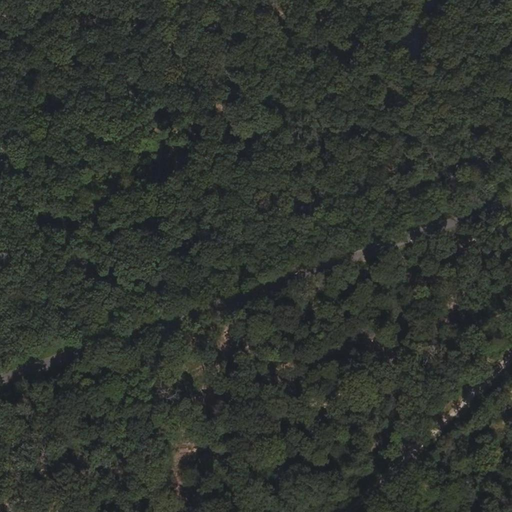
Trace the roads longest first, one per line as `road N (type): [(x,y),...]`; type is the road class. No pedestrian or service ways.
road 1 (unclassified): [(0,379),(511,201)]
road 2 (track): [(511,358),(350,511)]
